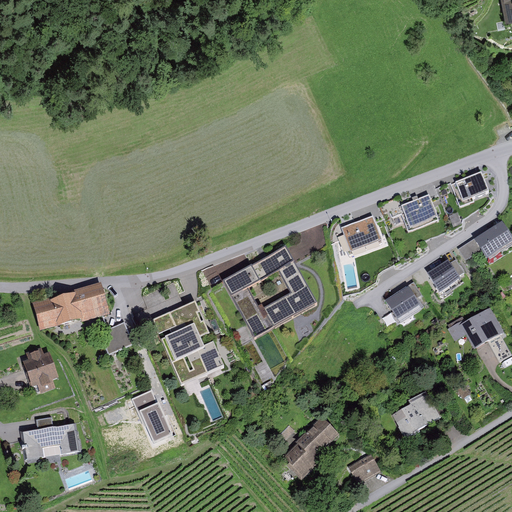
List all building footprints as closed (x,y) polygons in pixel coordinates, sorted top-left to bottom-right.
[(511,0),(503,0),(507,22),(511,21),(511,0)] [(482,175),(455,185),(462,203),(489,193),(482,175)] [(436,219),(428,197),(401,207),(409,229),(436,219)] [(372,218),(342,229),(351,253),(380,243),(372,218)] [(511,236),(504,225),(480,242),(492,260),(511,245),(511,236)] [(459,248),(465,261),(482,253),(476,240),(459,248)] [(256,339),(317,305),(285,248),(224,282),(245,321),(256,339)] [(450,261),(430,273),(443,294),(463,282),(450,261)] [(420,304),(409,288),(386,303),(397,319),(420,304)] [(40,332),(107,316),(101,290),(34,306),(40,332)] [(162,305),(161,301),(166,300),(164,290),(145,294),(148,308),(162,305)] [(200,341),(210,337),(195,304),(153,322),(181,388),(224,370),(213,346),(204,350),(200,341)] [(465,319),(451,327),(458,339),(467,335),(475,349),(503,333),(490,311),(467,323),(465,319)] [(393,313),(384,318),(389,325),(397,320),(393,313)] [(134,347),(124,325),(107,332),(110,340),(103,343),(109,358),(134,347)] [(45,350),(22,357),(32,393),(56,386),(45,350)] [(405,437),(440,417),(427,396),(393,416),(405,437)] [(340,435),(322,418),(285,457),(303,474),(340,435)] [(74,425),(20,434),(25,462),(79,453),(74,425)] [(380,473),(371,456),(350,467),(358,484),(380,473)]
